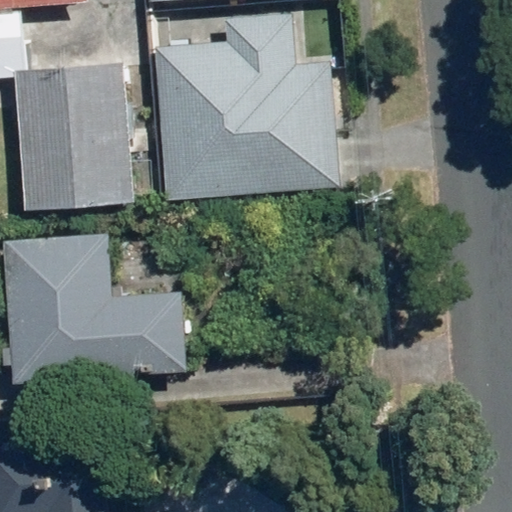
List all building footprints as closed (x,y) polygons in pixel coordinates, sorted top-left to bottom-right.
[(169,32),(184,181),(354,164),(341,36),(309,40),(305,0),(274,0),(240,3),(243,25),(169,32)] [(0,75),(19,74),(31,207),(143,198),(131,58),(32,67),(27,9),(0,11),(0,75)] [(6,235),(17,380),(193,367),(187,288),(120,293),(115,227),(6,235)] [(0,451),(0,511),(141,511),(136,440),(0,451)] [(259,511),(260,483),(172,480),(171,511),(259,511)]
